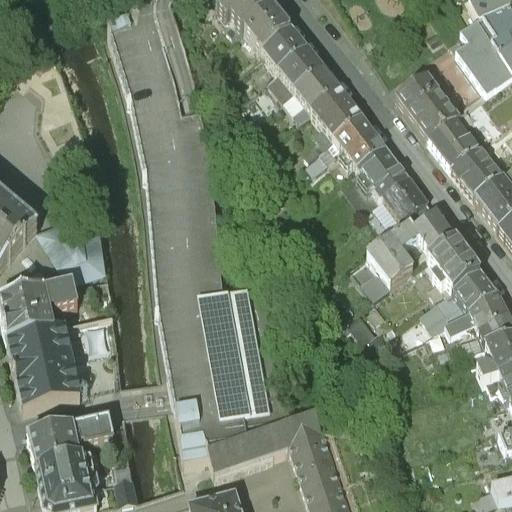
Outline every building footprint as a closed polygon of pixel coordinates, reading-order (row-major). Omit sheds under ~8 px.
[(511,6),(509,2),(468,23),(478,41),(502,29),(511,23),(511,6)] [(241,59),(242,59),(270,36),(247,6),(215,33),(226,47),(229,44),(241,59)] [(489,66),(498,79),(511,68),(511,23),(502,29),(481,42),(494,62),(489,66)] [(127,39),(106,45),(129,120),(145,195),(157,332),(170,406),(176,440),(183,478),(207,473),(209,478),(213,489),(215,489),(216,490),(272,470),(289,463),(315,454),(311,440),(310,440),(304,424),(287,430),(267,315),(222,323),(216,233),(211,186),(194,103),(170,26),(147,33),(127,39)] [(242,59),(261,82),(288,59),(270,36),(242,59)] [(498,79),(475,46),(463,55),(450,66),(451,67),(449,68),(456,77),(454,79),(484,118),(511,98),(498,79)] [(277,102),(305,80),(288,59),(261,82),(266,88),(276,101),(277,102)] [(498,79),(511,98),(511,97),(511,68),(498,79)] [(277,102),(293,122),(321,100),(305,80),(277,102)] [(258,95),(268,108),(276,101),(266,88),(258,95)] [(309,142),(337,120),(321,100),(293,122),(302,134),(309,142)] [(393,127),(425,167),(457,142),(425,102),(393,127)] [(309,142),(332,172),(360,150),(337,120),(309,142)] [(299,150),(309,142),(302,134),(292,142),(299,150)] [(449,195),(477,173),(460,152),(471,143),(466,135),(457,142),(425,167),(449,195)] [(355,202),(383,179),(360,150),(332,172),(355,202)] [(308,191),(318,183),(324,178),(319,172),(303,185),(308,191)] [(472,223),(501,200),(497,196),(478,173),(477,174),(477,173),(449,195),(472,223)] [(324,178),(318,183),(325,192),(333,185),(326,176),(324,178)] [(497,196),(501,200),(508,193),(510,191),(507,187),(509,185),(502,177),(495,183),(500,189),(501,193),(497,196)] [(381,229),(406,209),(383,179),(355,202),(379,231),(381,229)] [(501,200),(508,208),(511,204),(511,189),(510,191),(508,193),(501,200)] [(495,251),(511,237),(511,213),(508,208),(501,200),(472,223),(495,251)] [(404,250),(408,254),(430,238),(407,209),(406,209),(381,229),(400,253),(404,250)] [(36,243),(0,212),(0,284),(11,271),(24,287),(33,306),(68,298),(55,268),(35,245),(36,243)] [(36,243),(35,245),(55,268),(68,298),(104,284),(95,222),(78,229),(68,220),(54,237),(36,243)] [(366,226),(354,236),(361,246),(372,236),(373,236),(366,226)] [(384,251),(372,236),(361,246),(370,256),(380,255),(384,251)] [(511,237),(495,251),(511,270),(511,237)] [(429,286),(453,267),(430,238),(408,254),(401,260),(386,273),(350,303),(373,331),(411,301),(400,288),(414,277),(411,273),(416,269),(429,286)] [(378,262),(386,273),(401,260),(397,256),(387,255),(378,262)] [(450,319),(478,297),(453,267),(429,286),(425,289),(434,300),(430,303),(440,315),(444,312),(450,318),(450,319)] [(11,271),(0,284),(0,292),(6,299),(11,310),(33,306),(24,287),(11,271)] [(77,318),(72,297),(68,298),(33,306),(11,310),(0,312),(0,325),(6,353),(53,343),(48,321),(54,320),(54,323),(77,318)] [(466,339),(494,316),(478,297),(450,319),(450,318),(435,330),(440,336),(444,341),(459,329),(466,339)] [(477,359),(506,338),(495,317),(494,316),(466,339),(443,354),(448,363),(472,349),(477,359)] [(440,336),(435,330),(419,342),(424,348),(440,336)] [(119,365),(112,331),(99,334),(105,368),(119,365)] [(484,371),(511,359),(511,349),(506,338),(477,359),(484,371)] [(14,387),(22,423),(79,410),(64,340),(53,343),(6,353),(14,387)] [(474,394),(480,409),(485,407),(498,402),(497,399),(511,393),(511,359),(484,371),(492,391),(486,389),(474,394)] [(508,428),(511,426),(511,393),(497,399),(498,402),(502,411),(508,428)] [(502,411),(498,402),(485,407),(490,417),(502,411)] [(504,456),(511,452),(511,426),(508,428),(511,436),(511,439),(499,445),(504,456)] [(34,480),(77,471),(73,450),(78,449),(79,454),(83,453),(83,454),(85,456),(112,449),(108,430),(27,448),(34,480)] [(341,511),(322,452),(315,454),(289,463),(305,511),(235,511),(233,506),(211,511),(341,511)] [(511,452),(504,456),(497,459),(503,473),(511,469),(511,452)] [(494,477),(503,473),(497,459),(467,470),(469,475),(472,477),(480,474),(481,478),(493,473),(494,477)] [(77,471),(34,480),(41,511),(94,511),(92,504),(93,504),(97,500),(94,488),(99,487),(95,467),(77,471)] [(117,511),(134,511),(137,511),(136,509),(131,489),(113,493),(117,511)] [(489,511),(511,511),(511,501),(489,510),(489,511)]
